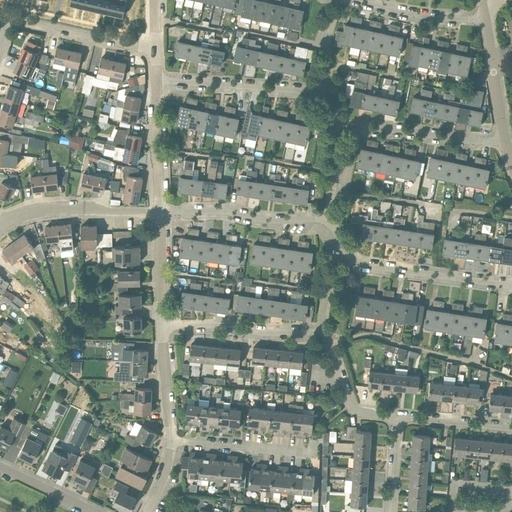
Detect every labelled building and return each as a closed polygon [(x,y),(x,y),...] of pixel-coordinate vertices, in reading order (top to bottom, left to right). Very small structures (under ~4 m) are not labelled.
[(81,0),(80,8),(91,10),(93,0),(81,0)] [(93,0),(91,10),(101,13),(104,0),(93,0)] [(104,0),(101,13),(112,15),(115,0),(104,0)] [(115,0),(112,15),(123,18),(127,4),(127,0),(115,0)] [(245,17),(249,0),(237,0),(235,14),(245,17)] [(249,0),(245,17),(256,19),(260,1),(255,0),(249,0)] [(292,8),(288,26),(299,28),(303,10),(302,10),(302,11),(298,10),(299,5),(300,0),(294,0),(294,4),(293,8),(293,9),(292,8)] [(267,21),(271,4),(265,2),(265,1),(264,2),(260,1),(256,19),(267,21)] [(267,21),(277,24),(281,6),(274,4),(274,3),(274,4),(271,4),(267,21)] [(277,24),(288,26),(292,8),(284,7),(284,6),(283,5),(283,6),(281,6),(277,24)] [(341,44),(350,45),(354,27),(345,25),(343,32),(336,30),(333,45),(341,47),(341,44)] [(360,48),(364,29),(354,27),(350,45),(360,48)] [(370,50),(374,31),(364,29),(360,48),(370,50)] [(383,33),(374,31),(370,50),(379,52),(383,33)] [(296,41),(298,34),(288,32),(286,39),(296,41)] [(383,33),(379,52),(389,54),(393,35),(383,33)] [(393,35),(389,54),(398,56),(399,54),(403,55),(405,46),(401,45),(403,37),(393,35)] [(408,66),(417,68),(422,46),(423,47),(423,43),(422,43),(424,37),(419,36),(418,42),(418,45),(413,44),(409,63),(408,66)] [(201,46),(198,60),(209,63),(212,49),(214,39),(209,38),(208,44),(209,44),(208,48),(201,46)] [(250,44),(251,39),(245,38),(244,43),(242,43),(241,48),(237,47),(237,46),(234,60),(234,59),(241,61),(246,63),(250,44)] [(212,49),(209,63),(221,65),(224,51),(223,52),(217,51),(217,49),(218,49),(219,44),(220,41),(214,39),(212,49)] [(256,40),(251,39),(250,44),(246,63),(250,63),(256,64),(256,65),(257,65),(260,51),(261,45),(255,44),(256,40)] [(33,66),(38,54),(41,47),(27,41),(25,46),(24,48),(19,60),(33,66)] [(175,55),(186,58),(190,44),(178,41),(175,55)] [(190,44),(186,58),(198,60),(201,46),(190,44)] [(295,55),(294,59),(291,73),(302,75),(303,70),(305,61),(308,49),(297,46),(296,49),(295,55)] [(418,68),(419,65),(427,67),(431,48),(423,47),(422,46),(417,68),(418,68)] [(66,65),(69,51),(56,48),(53,62),(66,65)] [(427,67),(437,69),(441,50),(431,48),(427,67)] [(450,52),(441,50),(437,69),(438,69),(437,73),(446,75),(447,71),(446,71),(450,52)] [(66,65),(64,74),(63,79),(75,82),(77,74),(82,54),(69,51),(66,65)] [(271,53),(260,51),(257,65),(268,68),(271,53)] [(460,55),(450,52),(446,71),(447,71),(456,73),(460,55)] [(283,56),(271,53),(268,68),(279,70),(283,56)] [(39,64),(46,65),(48,56),(42,54),(39,64)] [(470,57),(460,55),(456,73),(466,75),(470,57)] [(279,70),(291,73),(294,59),(283,56),(279,70)] [(109,81),(114,61),(101,58),(97,78),(109,81)] [(19,60),(14,71),(28,78),(29,76),(34,79),(37,73),(44,77),(46,72),(37,69),(33,66),(19,60)] [(126,64),(114,61),(109,81),(122,84),(126,64)] [(39,64),(37,69),(46,72),(48,66),(46,65),(39,64)] [(61,88),(63,79),(64,74),(58,73),(55,86),(61,88)] [(89,94),(94,77),(86,75),(82,92),(89,94)] [(140,84),(138,77),(138,76),(127,79),(129,87),(140,84)] [(367,84),(357,82),(355,81),(350,105),(362,107),(364,94),(365,94),(366,89),(365,89),(367,84)] [(25,91),(38,96),(40,89),(28,85),(25,91)] [(117,100),(116,107),(124,108),(138,110),(140,98),(136,97),(138,85),(129,88),(125,89),(124,95),(127,95),(125,101),(117,100)] [(22,90),(9,86),(5,99),(19,103),(22,90)] [(410,111),(422,114),(427,90),(422,89),(420,95),(421,95),(420,100),(414,98),(414,97),(413,97),(410,111)] [(40,90),(38,96),(55,102),(57,96),(40,90)] [(427,90),(422,114),(433,116),(436,102),(429,100),(430,97),(431,97),(432,91),(427,90)] [(456,121),(467,123),(470,110),(472,103),(481,105),(484,95),(484,93),(483,91),(475,90),(472,100),(467,99),(466,104),(460,103),(459,107),(456,121)] [(364,94),(362,107),(373,110),(376,95),(376,96),(365,94),(364,94)] [(376,95),(373,110),(384,112),(387,99),(376,96),(376,95)] [(15,115),(15,114),(20,116),(22,116),(25,105),(19,103),(5,99),(2,111),(15,115)] [(387,99),(384,112),(396,115),(399,101),(398,100),(398,101),(387,99)] [(46,108),(53,110),(56,102),(48,100),(46,108)] [(456,121),(459,107),(460,103),(454,101),(449,100),(448,104),(445,118),(456,121)] [(433,116),(445,118),(448,104),(443,103),(436,102),(433,116)] [(186,126),(190,108),(181,106),(177,124),(186,126)] [(136,123),(138,110),(124,108),(116,107),(114,119),(122,120),(122,121),(136,123)] [(186,126),(196,129),(200,110),(190,108),(186,126)] [(200,110),(196,129),(205,131),(209,112),(200,110)] [(467,123),(479,126),(481,112),(470,110),(467,123)] [(18,122),(20,116),(15,114),(15,115),(2,111),(0,117),(0,123),(11,127),(13,121),(18,122)] [(27,111),(25,117),(25,118),(26,118),(39,122),(42,122),(44,117),(27,111)] [(209,112),(205,131),(215,133),(219,114),(209,112)] [(246,139),(256,141),(262,116),(261,116),(252,114),(253,114),(246,112),(242,130),(248,132),(246,139)] [(107,123),(108,116),(100,114),(98,121),(107,123)] [(219,114),(215,133),(224,135),(228,117),(219,114)] [(267,136),(271,118),(271,119),(262,117),(262,116),(256,141),(258,134),(267,136)] [(228,117),(224,135),(234,137),(235,131),(238,119),(228,117)] [(39,122),(26,118),(24,123),(38,127),(39,122)] [(271,118),(267,136),(277,138),(281,120),(280,121),(271,119),(271,118)] [(281,120),(277,138),(286,141),(290,122),(290,123),(281,121),(281,120)] [(286,141),(296,143),(300,124),(299,124),(299,125),(290,123),(290,122),(286,141)] [(296,143),(305,145),(309,126),(309,127),(300,125),(300,124),(296,143)] [(139,151),(141,137),(127,135),(128,132),(118,130),(114,138),(113,141),(106,140),(106,144),(125,148),(139,151)] [(11,134),(9,141),(21,143),(28,144),(29,137),(11,134)] [(68,146),(81,150),(84,138),(71,134),(68,146)] [(0,152),(18,155),(20,155),(21,143),(9,141),(8,140),(0,139),(0,152)] [(137,163),(139,151),(125,148),(106,144),(105,149),(115,151),(113,157),(123,159),(123,161),(137,163)] [(367,168),(371,150),(361,148),(357,167),(358,167),(358,166),(367,168)] [(376,170),(380,152),(371,150),(367,168),(376,170)] [(16,166),(18,155),(0,152),(0,165),(4,166),(4,165),(16,166)] [(390,154),(380,152),(376,170),(386,172),(384,179),(385,179),(390,154)] [(88,159),(97,162),(99,156),(90,153),(88,159)] [(140,154),(139,161),(147,163),(148,156),(140,154)] [(399,157),(390,154),(385,179),(394,181),(396,174),(399,157)] [(405,176),(409,159),(399,157),(396,174),(405,176)] [(437,178),(441,159),(431,157),(427,176),(437,178)] [(43,167),(44,176),(45,189),(58,188),(56,174),(55,167),(48,167),(48,159),(44,160),(42,160),(43,167)] [(419,161),(409,159),(405,176),(414,178),(414,179),(415,179),(419,161)] [(437,178),(446,180),(450,161),(441,159),(437,178)] [(193,172),(193,169),(194,161),(184,160),(183,170),(193,172)] [(212,196),(213,196),(215,182),(215,178),(216,178),(216,172),(217,165),(217,162),(210,161),(208,182),(203,181),(201,195),(202,195),(202,194),(213,195),(212,196)] [(456,182),(460,163),(450,161),(446,180),(456,182)] [(466,184),(469,165),(460,163),(456,182),(466,184)] [(466,184),(475,186),(479,168),(469,165),(466,184)] [(489,170),(479,168),(475,186),(485,188),(489,170)] [(178,192),(190,193),(192,179),(193,175),(192,175),(193,172),(183,170),(183,174),(185,174),(184,178),(181,178),(181,177),(180,177),(178,192)] [(236,193),(248,195),(250,181),(251,181),(251,177),(252,171),(247,171),(246,176),(247,176),(246,181),(239,180),(239,179),(236,193)] [(80,187),(92,190),(95,177),(83,174),(80,187)] [(283,200),(285,186),(286,182),(279,181),(280,176),(275,175),(274,180),(273,185),(271,199),(283,200)] [(33,191),(45,189),(44,176),(31,177),(33,191)] [(128,176),(126,188),(140,191),(142,178),(128,176)] [(95,177),(92,190),(103,192),(106,179),(95,177)] [(303,179),(298,178),(297,184),(296,188),(297,188),(295,202),(306,204),(309,186),(303,185),(303,179)] [(190,193),(201,195),(203,181),(192,179),(190,193)] [(248,195),(260,197),(262,183),(251,181),(250,181),(248,195)] [(14,187),(5,183),(2,182),(0,186),(0,196),(8,200),(14,187)] [(226,184),(215,182),(213,196),(225,198),(227,183),(226,183),(226,184)] [(262,183),(260,197),(271,199),(273,185),(262,183)] [(283,200),(295,202),(297,188),(296,188),(285,186),(283,200)] [(140,191),(126,188),(123,201),(137,204),(140,191)] [(363,224),(361,238),(362,238),(362,237),(373,239),(373,240),(374,240),(377,215),(378,210),(373,209),(372,214),(371,220),(367,220),(368,216),(360,215),(360,211),(353,210),(351,222),(359,223),(363,224)] [(382,216),(377,215),(374,240),(385,241),(387,227),(382,227),(383,221),(381,221),(382,216)] [(410,231),(408,245),(419,247),(421,232),(422,227),(423,222),(424,216),(418,215),(416,231),(417,232),(410,231)] [(387,227),(385,241),(396,243),(398,229),(399,224),(400,219),(395,218),(393,225),(394,225),(394,228),(387,227)] [(71,225),(58,226),(59,240),(60,250),(74,249),(71,225)] [(47,242),(59,240),(58,226),(45,228),(47,242)] [(97,236),(97,234),(97,226),(81,226),(81,248),(95,248),(95,244),(97,244),(97,236)] [(398,229),(396,243),(408,245),(410,231),(398,229)] [(432,234),(421,232),(419,247),(431,248),(433,233),(432,234)] [(29,252),(33,249),(34,249),(30,244),(31,243),(27,238),(26,239),(24,235),(13,243),(22,255),(28,251),(29,252)] [(189,258),(192,239),(183,238),(183,237),(182,237),(179,257),(189,258)] [(511,238),(504,238),(503,244),(502,248),(503,248),(501,261),(511,262),(511,263),(511,238)] [(189,258),(199,260),(202,241),(192,239),(189,258)] [(454,256),(456,241),(445,240),(445,239),(442,254),(454,256)] [(199,260),(209,261),(211,242),(202,241),(199,260)] [(466,257),(468,243),(456,241),(454,256),(466,257)] [(219,262),(221,243),(211,242),(209,261),(219,262)] [(16,259),(22,255),(13,243),(2,251),(4,253),(2,256),(7,263),(10,260),(13,264),(17,261),(16,259)] [(33,249),(38,262),(45,257),(40,243),(34,249),(33,249)] [(219,262),(228,264),(231,245),(221,243),(219,262)] [(466,257),(477,259),(479,245),(468,243),(466,257)] [(261,264),(263,246),(254,245),(255,244),(254,244),(251,263),(261,264)] [(231,245),(228,264),(238,265),(241,246),(231,245)] [(477,259),(489,261),(491,246),(479,245),(477,259)] [(139,246),(112,246),(97,247),(97,248),(98,268),(127,267),(126,263),(140,263),(139,246)] [(261,264),(271,266),(273,247),(263,246),(261,264)] [(501,261),(503,248),(502,248),(491,246),(489,261),(500,262),(501,261)] [(280,267),(283,249),(273,247),(271,266),(280,267)] [(280,267),(290,269),(293,250),(283,249),(280,267)] [(290,269),(300,270),(302,252),(293,250),(290,269)] [(311,253),(302,252),(300,270),(309,272),(312,252),(311,252),(311,253)] [(32,260),(28,263),(34,272),(39,269),(32,260)] [(34,272),(28,263),(24,267),(30,275),(34,272)] [(140,284),(140,271),(111,272),(111,282),(110,282),(110,290),(126,290),(126,285),(140,284)] [(233,279),(241,280),(242,272),(234,271),(233,279)] [(0,293),(12,300),(14,295),(5,291),(9,284),(2,280),(2,279),(0,277),(0,293)] [(192,308),(194,293),(188,292),(183,291),(180,306),(192,308)] [(0,299),(9,304),(12,300),(0,293),(0,299)] [(204,310),(206,295),(194,293),(192,308),(204,310)] [(128,307),(141,306),(140,294),(119,295),(120,306),(116,306),(116,313),(128,313),(128,307)] [(12,300),(22,308),(24,303),(25,303),(16,296),(14,295),(12,300)] [(204,310),(216,311),(218,297),(206,295),(204,310)] [(235,309),(247,311),(249,296),(238,295),(235,309)] [(249,296),(247,311),(259,313),(261,298),(249,296)] [(355,315),(365,316),(368,298),(359,296),(358,296),(355,315)] [(229,298),(223,297),(218,297),(216,311),(227,313),(229,298)] [(270,315),(272,300),(261,298),(259,313),(270,315)] [(365,316),(375,318),(378,299),(368,298),(365,316)] [(387,301),(378,299),(375,318),(385,319),(387,301)] [(22,308),(12,300),(9,304),(18,311),(21,308),(22,308)] [(270,315),(282,316),(284,301),(272,300),(270,315)] [(282,316),(293,318),(296,303),(284,301),(282,316)] [(387,301),(385,319),(394,320),(397,302),(387,301)] [(394,320),(404,322),(407,304),(397,302),(394,320)] [(307,305),(296,303),(293,318),(305,320),(307,305)] [(407,304),(404,322),(421,324),(424,305),(416,304),(416,305),(407,304)] [(424,328),(434,330),(437,311),(428,310),(428,309),(427,309),(424,328)] [(447,313),(437,311),(434,330),(444,331),(447,313)] [(456,314),(447,313),(444,331),(454,333),(456,314)] [(466,316),(456,314),(454,333),(463,334),(466,316)] [(476,317),(466,316),(463,334),(473,336),(476,317)] [(142,332),(141,317),(124,318),(124,333),(142,332)] [(476,317),(473,336),(483,337),(486,318),(485,318),(476,317)] [(494,342),(504,343),(507,324),(507,325),(498,324),(498,323),(497,323),(494,342)] [(70,353),(59,339),(53,344),(61,355),(62,354),(65,357),(70,353)] [(189,360),(202,361),(203,346),(191,345),(189,360)] [(202,361),(214,363),(216,347),(203,346),(202,361)] [(214,363),(227,364),(228,349),(216,347),(214,363)] [(266,349),(253,347),(252,363),(264,364),(266,349)] [(132,362),(147,362),(147,350),(132,349),(132,362)] [(239,365),(241,350),(228,349),(227,364),(239,365)] [(277,365),(278,350),(266,349),(264,364),(277,365)] [(291,351),(278,350),(277,365),(289,367),(291,351)] [(289,367),(302,368),(303,353),(291,351),(289,367)] [(73,360),(73,371),(82,371),(82,361),(73,360)] [(114,381),(131,381),(131,374),(146,375),(147,362),(132,362),(120,361),(120,372),(114,372),(114,381)] [(18,373),(10,369),(3,384),(11,388),(18,373)] [(49,380),(56,383),(60,375),(53,371),(49,380)] [(368,387),(380,388),(382,373),(369,372),(368,387)] [(393,389),(394,374),(382,373),(380,388),(393,389)] [(405,391),(407,375),(394,374),(393,389),(405,391)] [(419,377),(407,375),(405,391),(418,392),(419,377)] [(441,399),(442,384),(430,383),(428,398),(441,399)] [(453,401),(455,385),(442,384),(441,399),(453,401)] [(466,402),(467,387),(455,385),(453,401),(466,402)] [(480,388),(467,387),(466,402),(478,403),(480,388)] [(119,400),(121,400),(130,400),(130,401),(135,401),(151,401),(151,389),(136,388),(135,394),(119,394),(119,400)] [(501,411),(503,395),(490,394),(489,409),(501,411)] [(511,411),(511,396),(503,395),(501,411),(511,411)] [(218,427),(221,400),(220,400),(221,398),(217,397),(216,407),(209,406),(206,431),(211,431),(212,426),(218,427)] [(196,424),(198,405),(199,405),(199,398),(195,398),(194,405),(187,404),(185,428),(190,429),(190,424),(196,424)] [(130,400),(121,400),(120,408),(130,409),(130,401),(130,400)] [(224,401),(221,400),(218,427),(223,427),(223,432),(228,433),(230,408),(224,408),(224,401)] [(150,414),(151,401),(135,401),(135,413),(150,414)] [(67,407),(60,403),(57,411),(64,414),(67,407)] [(267,410),(260,409),(258,433),(263,434),(263,429),(269,429),(272,403),(268,403),(267,410)] [(275,404),(272,403),(269,429),(274,430),(274,435),(279,435),(282,411),(275,411),(275,404)] [(202,406),(202,405),(199,405),(198,405),(196,424),(202,425),(201,430),(206,431),(209,406),(202,406)] [(288,412),(282,411),(279,435),(284,436),(285,431),(290,431),(293,405),(289,405),(288,412)] [(295,437),(301,438),(303,413),(296,413),(297,406),(293,405),(290,431),(296,432),(295,437)] [(230,408),(228,433),(233,433),(233,428),(239,429),(241,410),(237,409),(230,408)] [(253,433),(258,433),(260,409),(249,408),(247,427),(253,428),(253,433)] [(303,413),(301,438),(305,438),(306,433),(312,433),(314,410),(303,409),(303,413)] [(15,434),(20,437),(27,424),(14,418),(9,430),(1,426),(0,427),(0,447),(7,450),(15,434)] [(81,418),(70,441),(82,446),(82,445),(86,437),(92,423),(81,418)] [(142,425),(142,426),(135,422),(129,435),(128,435),(125,441),(139,448),(142,442),(150,446),(157,432),(142,425)] [(33,428),(27,424),(20,437),(26,440),(18,456),(26,460),(27,459),(31,461),(31,462),(32,463),(41,445),(34,441),(37,437),(30,433),(33,428)] [(370,444),(371,432),(356,431),(356,427),(347,427),(346,438),(355,439),(355,443),(370,444)] [(39,430),(37,436),(46,440),(49,435),(39,430)] [(429,448),(430,436),(413,435),(412,447),(429,448)] [(94,441),(86,437),(82,445),(91,449),(94,441)] [(455,438),(453,454),(465,456),(467,439),(455,438)] [(467,439),(465,456),(477,457),(479,440),(467,439)] [(479,440),(477,457),(489,458),(491,441),(479,440)] [(489,458),(501,459),(503,443),(491,441),(489,458)] [(354,456),(369,457),(370,444),(355,443),(354,456)] [(511,443),(503,443),(501,459),(511,460),(511,443)] [(52,450),(43,468),(60,476),(64,467),(70,470),(77,456),(55,445),(53,450),(52,450)] [(152,460),(143,455),(126,447),(120,459),(123,460),(115,475),(142,488),(147,476),(144,475),(152,460)] [(429,448),(412,447),(411,459),(428,460),(429,448)] [(194,458),(195,453),(190,452),(189,457),(182,456),(181,467),(183,467),(182,476),(187,476),(194,477),(198,477),(200,458),(194,458)] [(211,454),(206,454),(206,459),(200,458),(198,477),(197,485),(201,485),(202,478),(209,479),(211,454)] [(216,455),(211,454),(209,479),(215,479),(215,486),(219,487),(221,461),(216,460),(216,455)] [(233,456),(228,456),(227,461),(221,461),(219,487),(223,487),(223,480),(230,481),(233,456)] [(238,457),(233,456),(230,481),(239,482),(239,486),(244,487),(246,470),(242,470),(243,463),(237,462),(238,457)] [(368,469),(369,457),(354,456),(353,468),(368,469)] [(427,472),(428,460),(411,459),(410,471),(427,472)] [(91,493),(97,479),(91,476),(95,467),(80,460),(72,478),(81,482),(79,487),(91,493)] [(105,464),(100,473),(109,477),(113,468),(105,464)] [(256,469),(250,469),(248,488),(252,488),(260,489),(262,465),(257,464),(256,469)] [(265,497),(269,497),(272,471),(266,470),(267,465),(262,465),(260,489),(266,490),(265,497)] [(272,471),(269,497),(273,498),(274,491),(280,491),(283,467),(278,466),(278,471),(272,471)] [(283,467),(280,491),(287,492),(287,499),(290,499),(293,473),(288,472),(288,467),(283,467)] [(295,493),(302,493),(304,469),(299,468),(299,474),(293,473),(290,499),(294,500),(295,493)] [(368,482),(368,469),(353,468),(353,474),(352,481),(368,482)] [(302,493),(313,494),(312,505),(318,505),(319,476),(309,475),(309,469),(304,469),(302,493)] [(426,484),(427,472),(410,471),(410,483),(426,484)] [(367,494),(368,482),(352,481),(351,493),(367,494)] [(132,508),(137,498),(126,493),(129,487),(117,482),(113,491),(118,493),(112,504),(127,511),(129,511),(131,507),(132,508)] [(409,495),(425,496),(426,484),(410,483),(409,495)] [(350,505),(366,507),(367,494),(351,493),(350,505)] [(425,508),(425,496),(409,495),(408,507),(425,508)]
